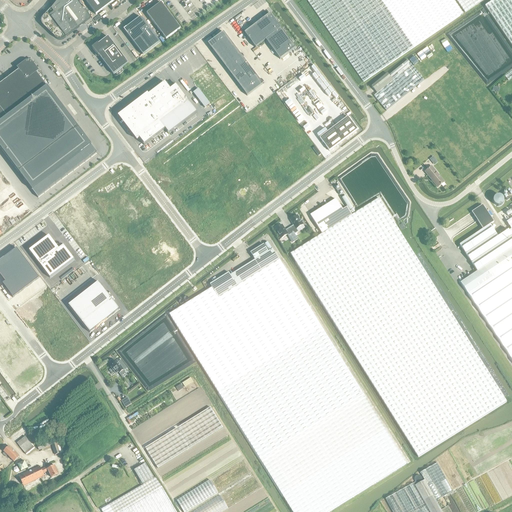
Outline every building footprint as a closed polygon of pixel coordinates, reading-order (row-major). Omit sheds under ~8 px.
[(75,0),(58,0),(51,9),(70,34),(90,19),(75,0)] [(84,0),(96,15),(115,0),(84,0)] [(463,14),(453,0),(306,0),(363,82),(463,14)] [(455,0),(464,13),(482,0),(455,0)] [(511,0),(493,0),(485,6),(511,46),(511,0)] [(166,39),(180,29),(161,3),(147,14),(166,39)] [(64,39),(70,34),(51,9),(43,17),(42,18),(42,19),(42,20),(41,20),(41,22),(41,23),(42,23),(42,24),(42,25),(43,26),(55,38),(56,39),(57,39),(58,40),(59,40),(60,40),(61,40),(62,40),(63,40),(63,39),(64,39)] [(270,14),(244,33),(255,48),(265,40),(280,59),(295,48),(270,14)] [(144,21),(140,17),(123,30),(127,34),(143,55),(159,42),(144,22),(144,21)] [(223,32),(208,44),(247,96),(263,84),(223,32)] [(113,75),(128,64),(108,37),(98,44),(98,43),(92,48),(99,57),(100,57),(113,75)] [(371,86),(372,87),(377,93),(374,96),(387,112),(424,81),(410,63),(407,60),(389,75),(387,73),(371,86)] [(0,147),(38,198),(97,153),(36,73),(39,71),(40,72),(33,63),(31,61),(29,61),(27,61),(24,62),(15,69),(17,68),(18,70),(0,83),(0,147)] [(139,104),(123,117),(136,134),(134,135),(137,139),(138,138),(144,145),(165,130),(169,134),(197,113),(188,102),(179,89),(176,85),(170,90),(165,83),(146,97),(147,97),(141,101),(141,100),(138,103),(139,104)] [(198,88),(193,92),(193,93),(204,107),(209,104),(198,88)] [(275,97),(240,123),(262,154),(268,149),(288,177),(318,156),(275,97)] [(348,117),(319,138),(329,151),(357,130),(348,117)] [(432,166),(425,172),(438,187),(444,182),(432,166)] [(338,185),(335,188),(340,195),(343,193),(338,185)] [(511,193),(509,189),(502,193),(507,200),(511,196),(511,193)] [(493,198),(494,201),(496,203),(501,203),(503,201),(503,196),(499,193),(496,195),(493,198)] [(310,215),(322,234),(290,254),(418,458),(506,402),(379,198),(352,215),(347,208),(342,210),(336,199),(310,215)] [(483,229),(459,245),(477,271),(460,282),(503,347),(511,360),(511,236),(511,235),(508,231),(508,230),(498,237),(495,233),(490,225),(494,222),(482,205),(471,212),(477,221),(483,229)] [(290,227),(294,233),(294,234),(298,232),(297,229),(303,225),(297,215),(294,217),(293,217),(292,217),(291,218),(291,219),(290,220),(294,225),(290,227)] [(160,219),(101,265),(106,272),(111,268),(128,290),(146,276),(148,279),(162,269),(160,267),(184,249),(185,249),(186,249),(179,240),(177,241),(160,219)] [(279,227),(278,227),(277,227),(276,228),(276,229),(275,229),(281,239),(287,235),(288,236),(294,233),(290,227),(285,230),(282,225),(279,227)] [(30,250),(29,251),(50,278),(74,260),(63,245),(58,249),(51,239),(50,240),(39,245),(39,244),(37,246),(37,247),(30,250)] [(250,252),(255,260),(231,275),(229,272),(210,284),(212,288),(169,314),(282,495),(385,430),(343,362),(272,249),(268,252),(263,244),(250,252)] [(4,258),(0,260),(0,274),(5,282),(2,284),(13,298),(39,278),(17,248),(4,258)] [(98,282),(68,305),(90,333),(120,309),(98,282)] [(0,326),(0,369),(18,393),(38,375),(0,326)] [(117,362),(111,366),(112,367),(111,368),(116,374),(118,372),(121,375),(125,372),(123,370),(126,367),(121,360),(117,363),(117,362)] [(1,385),(0,386),(0,394),(6,402),(11,398),(1,385)] [(121,401),(125,408),(131,404),(127,398),(121,401)] [(211,407),(144,448),(157,469),(224,428),(211,407)] [(25,437),(17,444),(25,454),(33,447),(25,437)] [(60,440),(51,443),(50,440),(45,442),(44,439),(36,442),(39,450),(52,445),(55,455),(63,452),(60,440)] [(3,451),(14,462),(19,457),(9,446),(3,451)] [(24,461),(17,464),(21,471),(28,468),(24,461)] [(176,511),(163,488),(155,477),(154,478),(145,462),(133,468),(142,484),(100,509),(102,511),(176,511)] [(442,511),(436,501),(453,491),(437,463),(420,472),(424,480),(414,485),(413,483),(385,498),(392,511),(442,511)] [(40,466),(19,476),(23,486),(44,476),(43,472),(48,470),(51,478),(59,474),(54,466),(51,467),(50,465),(41,470),(40,466)]
